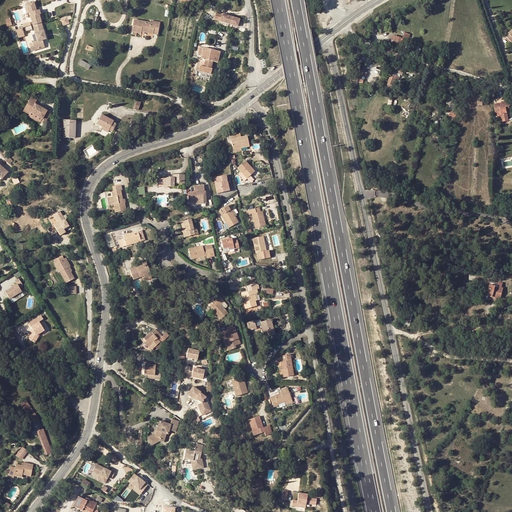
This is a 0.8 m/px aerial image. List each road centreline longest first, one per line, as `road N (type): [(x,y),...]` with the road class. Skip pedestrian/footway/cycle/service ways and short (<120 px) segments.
road 1 (motorway): [(396,511),(295,0)]
road 2 (motorway): [(277,0),(377,511)]
road 3 (residential): [(428,511),(330,33)]
road 4 (tertiary): [(211,123),(128,152),(92,180),(85,212),(105,304),(92,409),(80,446),(29,511)]
road 5 (unclassified): [(300,285),(344,511)]
road 6 (unclassified): [(258,91),(300,285)]
road 7 (residential): [(511,86),(370,46),(343,23)]
road 8 (residential): [(211,123),(145,90),(60,76)]
road 9 (unknown): [(96,379),(85,357),(81,271),(62,241)]
road 10 (residential): [(164,250),(202,272),(256,268),(300,285)]
road 11 (unknown): [(390,329),(415,333),(449,354),(511,360)]
